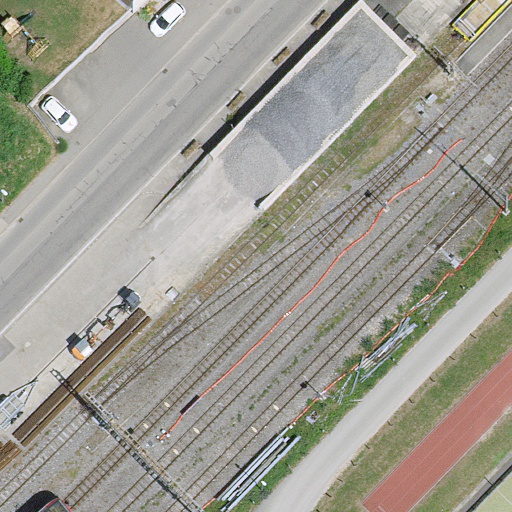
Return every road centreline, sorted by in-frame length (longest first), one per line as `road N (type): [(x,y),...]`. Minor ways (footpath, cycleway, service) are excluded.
road 1 (tertiary): [(0,296),(281,0)]
road 2 (residential): [(292,511),(325,462),(511,267)]
